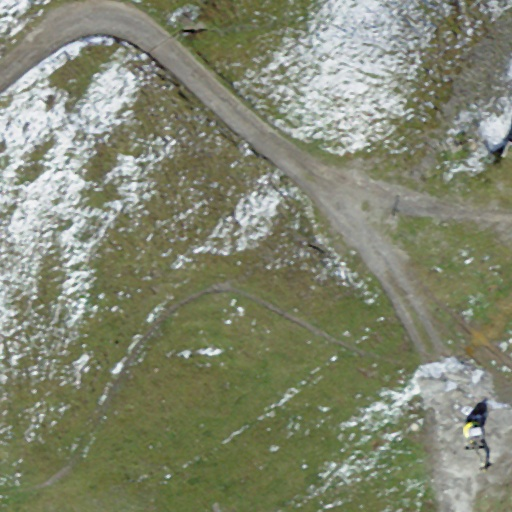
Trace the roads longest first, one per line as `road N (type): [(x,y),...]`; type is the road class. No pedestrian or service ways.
road 1 (track): [(354,219),(332,211),(192,80),(111,24),(53,23),(0,76)]
road 2 (track): [(354,219),(449,403),(445,511)]
road 3 (track): [(511,240),(420,218),(354,219)]
